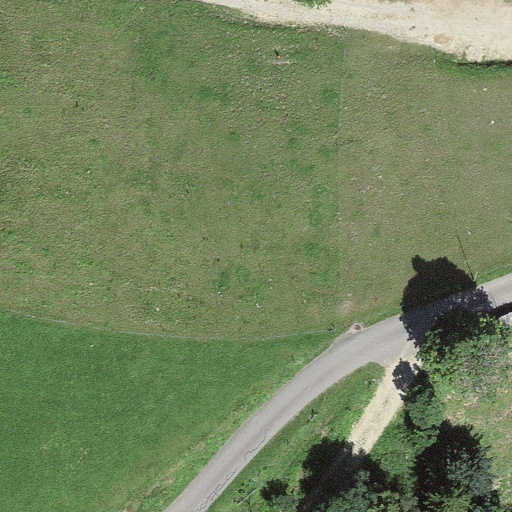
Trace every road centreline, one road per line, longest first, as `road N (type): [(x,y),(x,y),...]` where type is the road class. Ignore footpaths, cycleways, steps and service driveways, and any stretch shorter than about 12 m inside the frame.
road 1 (track): [(271,0),(511,32)]
road 2 (track): [(423,321),(318,511)]
